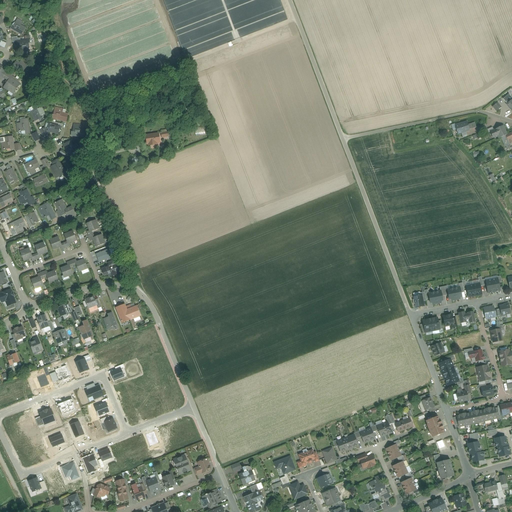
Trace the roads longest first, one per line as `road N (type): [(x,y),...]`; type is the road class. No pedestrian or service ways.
road 1 (residential): [(410,316),(342,138)]
road 2 (residential): [(342,138),(478,111),(511,121)]
road 3 (residential): [(195,407),(144,296),(130,285),(99,285)]
road 4 (residential): [(0,415),(99,376),(127,434)]
road 5 (residential): [(476,303),(504,398),(448,412)]
road 6 (track): [(136,288),(96,178),(109,143)]
road 7 (unclassified): [(342,138),(289,0)]
